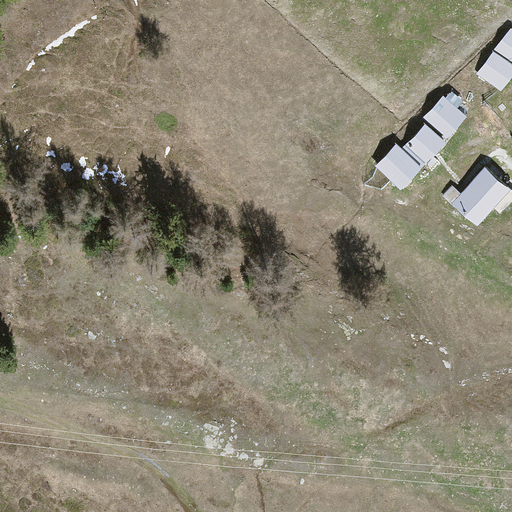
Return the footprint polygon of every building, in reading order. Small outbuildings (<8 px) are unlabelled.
[(511,29),(510,28),(494,49),(511,62),(511,29)] [(511,63),(493,51),(476,74),(501,91),(511,76),(511,63)] [(443,93),(422,117),(446,138),(467,114),(443,93)] [(425,120),(401,146),(422,165),(445,139),(425,120)] [(395,141),(374,163),(401,188),(422,165),(395,141)] [(510,184),(484,163),(451,203),(477,224),(510,184)]
